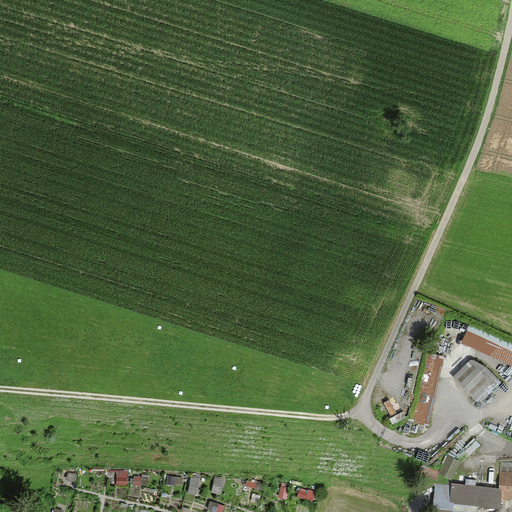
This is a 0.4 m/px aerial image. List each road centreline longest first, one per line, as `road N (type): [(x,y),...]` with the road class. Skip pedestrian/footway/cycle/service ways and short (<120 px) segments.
road 1 (track): [(360,413),(478,143),(511,15)]
road 2 (track): [(0,388),(330,417),(360,413)]
